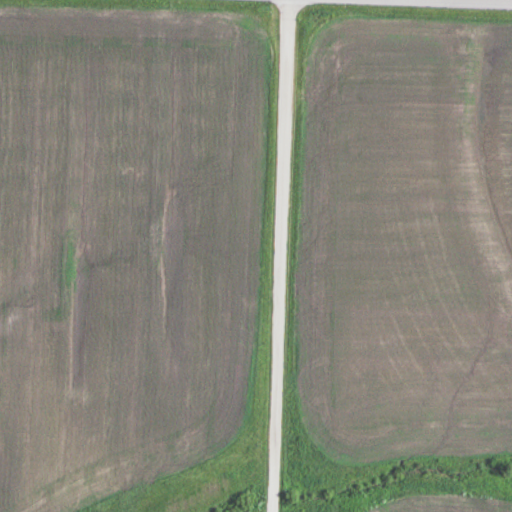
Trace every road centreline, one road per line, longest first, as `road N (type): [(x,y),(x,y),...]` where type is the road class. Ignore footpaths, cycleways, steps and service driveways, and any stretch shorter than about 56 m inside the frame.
road 1 (residential): [(275,511),(287,0)]
road 2 (tertiary): [(511,7),(287,0)]
